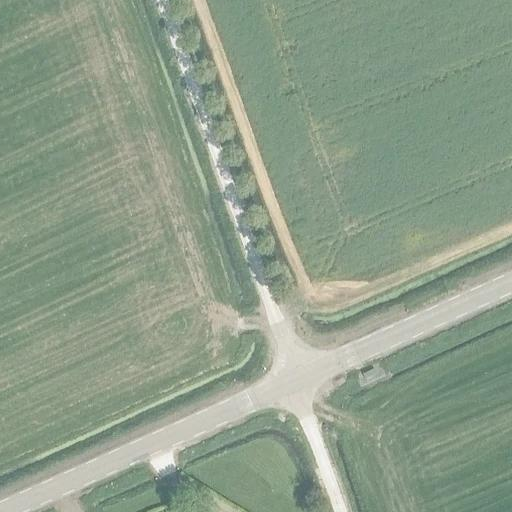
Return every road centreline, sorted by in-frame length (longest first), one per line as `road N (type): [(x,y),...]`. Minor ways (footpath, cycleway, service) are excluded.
road 1 (unclassified): [(297,379),(162,0)]
road 2 (tertiary): [(4,511),(297,379)]
road 3 (tertiary): [(297,379),(511,284)]
